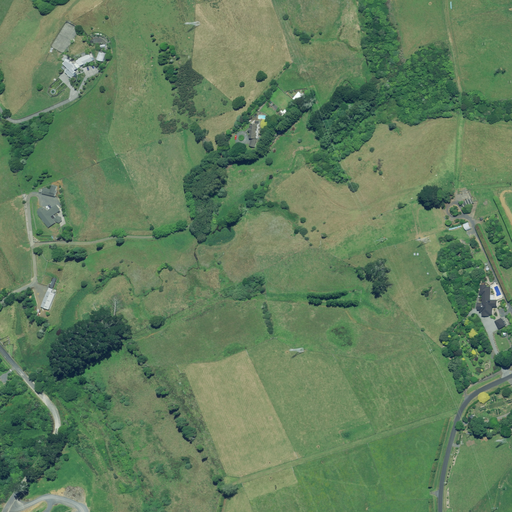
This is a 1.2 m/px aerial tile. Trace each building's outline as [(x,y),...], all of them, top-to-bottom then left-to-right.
[(106,54),(100,52),(97,60),(103,62),(106,54)] [(93,61),(90,54),(77,60),(79,64),(80,63),(81,66),(93,61)] [(66,71),(69,74),(68,75),(70,77),(71,76),(73,78),(78,72),(76,69),(78,67),(75,64),(68,61),(67,63),(62,68),(66,71)] [(302,94),(299,92),(293,99),(297,102),(302,94)] [(252,123),(252,127),(250,127),(250,132),(251,132),(251,139),(252,139),(251,146),(258,147),(258,139),(259,139),(260,121),(255,121),(255,124),(252,123)] [(56,186),(51,185),(50,189),(44,188),(43,194),(56,197),(57,193),(55,193),(56,186)] [(60,210),(56,205),(48,211),(47,210),(47,209),(46,209),(46,208),(45,208),(44,208),(44,207),(43,207),(42,208),(41,208),(40,209),(39,209),(39,210),(39,211),(39,212),(39,213),(39,214),(40,215),(49,228),(57,222),(59,223),(63,220),(60,217),(57,213),(60,210)] [(486,285),(486,284),(485,284),(485,282),(482,282),(482,285),(481,285),(481,291),(480,291),(480,295),(483,295),(482,303),(478,303),(478,311),(479,311),(479,313),(483,313),(482,316),(490,316),(490,315),(493,315),(493,307),(498,307),(498,300),(491,300),(491,287),(487,287),(487,285),(486,285)] [(54,289),(50,288),(43,307),(51,310),(57,294),(52,293),(54,289)] [(506,316),(495,321),(499,329),(510,324),(506,316)]
